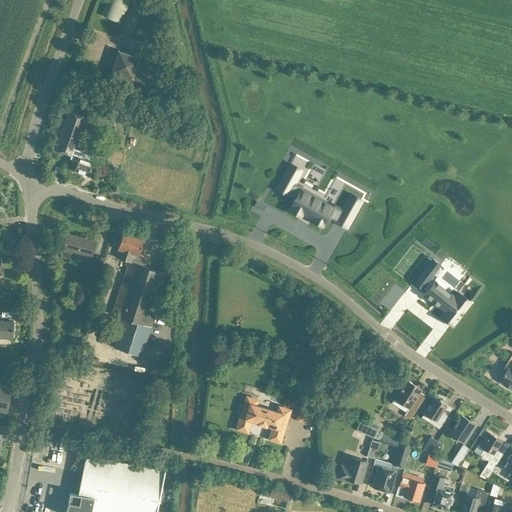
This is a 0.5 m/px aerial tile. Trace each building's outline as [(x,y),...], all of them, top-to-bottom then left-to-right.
[(106,0),(101,15),(110,19),(122,23),(130,0),(106,0)] [(129,89),(133,77),(139,58),(119,51),(108,82),(129,89)] [(133,77),(129,89),(164,102),(169,89),(133,77)] [(78,161),(74,171),(88,175),(93,162),(92,162),(94,157),(82,152),(83,148),(77,146),(87,117),(68,110),(54,150),(72,156),(71,159),(78,161)] [(114,161),(111,169),(126,174),(129,167),(114,161)] [(283,176),(276,188),(288,195),(288,194),(296,198),(290,206),(291,207),(289,210),(300,216),(302,213),(312,219),(311,220),(322,226),(323,225),(324,225),(329,216),(336,220),(336,221),(341,212),(333,208),(333,207),(301,189),(300,190),(293,186),(295,183),(295,182),(302,170),(290,163),(283,176)] [(351,193),(341,210),(353,217),(362,200),(351,193)] [(127,266),(111,315),(123,319),(114,347),(141,355),(150,327),(165,283),(168,274),(169,270),(175,254),(165,251),(160,267),(159,271),(151,268),(153,261),(138,255),(143,238),(123,232),(120,241),(115,257),(126,261),(124,265),(127,266)] [(67,233),(61,254),(61,255),(62,256),(64,257),(65,258),(67,258),(68,257),(70,256),(71,251),(91,256),(95,241),(67,233)] [(88,289),(95,291),(105,258),(97,256),(88,289)] [(424,268),(413,282),(422,289),(423,287),(427,290),(424,294),(444,310),(440,315),(452,325),(470,301),(458,291),(455,296),(450,292),(451,292),(450,292),(437,283),(438,282),(437,282),(434,280),(434,281),(431,278),(433,275),(424,268)] [(0,337),(13,338),(14,322),(0,320),(0,337)] [(502,372),(505,374),(500,381),(511,388),(511,358),(510,358),(501,372),(502,372)] [(307,363),(306,374),(315,376),(317,364),(307,363)] [(406,380),(394,398),(409,407),(404,415),(410,419),(422,400),(416,397),(421,389),(406,380)] [(11,388),(0,386),(0,409),(6,411),(11,388)] [(305,394),(303,402),(297,420),(310,424),(315,406),(312,405),(314,397),(305,394)] [(237,429),(247,432),(251,420),(259,422),(259,423),(265,425),(265,424),(273,426),(269,439),(280,442),(290,410),(279,406),(277,412),(256,405),(257,400),(247,396),(237,429)] [(429,406),(424,413),(430,416),(427,421),(439,428),(441,424),(447,416),(446,415),(445,417),(440,413),(446,405),(441,402),(442,401),(440,400),(439,401),(434,397),(429,406)] [(455,439),(457,438),(464,443),(470,434),(469,433),(474,423),(461,415),(449,433),(451,434),(450,436),(451,438),(453,439),(455,439)] [(371,424),(378,429),(381,424),(374,419),(371,424)] [(489,432),(483,441),(480,446),(482,447),(483,451),(480,455),(489,461),(479,476),(486,479),(503,454),(496,450),(502,441),(489,432)] [(381,437),(380,441),(386,443),(389,435),(382,433),(381,437)] [(430,437),(422,449),(430,453),(434,446),(437,441),(430,437)] [(371,440),(366,456),(375,459),(379,444),(380,442),(371,440)] [(393,464),(404,467),(411,444),(400,441),(393,464)] [(437,441),(434,446),(440,450),(442,449),(443,446),(442,444),(437,441)] [(451,462),(458,466),(469,449),(462,444),(451,462)] [(156,511),(165,470),(85,454),(78,494),(70,492),(65,511),(156,511)] [(354,457),(351,468),(341,465),(338,475),(339,476),(340,478),(345,480),(348,479),(361,483),(367,461),(354,457)] [(439,458),(437,466),(450,470),(452,464),(439,458)] [(373,464),(370,474),(374,475),(376,476),(373,486),(375,487),(376,489),(381,491),(382,489),(389,491),(395,471),(373,464)] [(412,479),(413,475),(402,472),(398,486),(406,488),(403,496),(411,498),(411,499),(412,500),(414,501),(415,501),(417,500),(419,500),(424,483),(412,479)] [(438,506),(437,506),(442,508),(442,507),(447,509),(449,504),(451,505),(454,498),(451,497),(453,492),(442,489),(445,478),(433,474),(429,487),(437,490),(436,493),(435,493),(434,497),(432,504),(438,506)] [(490,494),(496,496),(500,486),(493,482),(490,494)] [(269,496),(276,497),(288,500),(290,490),(271,486),(269,496)] [(465,493),(459,511),(475,511),(477,505),(484,507),(488,492),(477,489),(467,486),(465,493)] [(490,511),(509,511),(510,509),(503,506),(505,501),(495,498),(490,511)]
